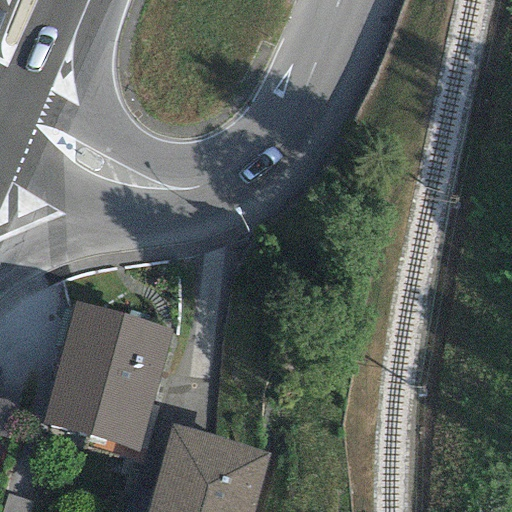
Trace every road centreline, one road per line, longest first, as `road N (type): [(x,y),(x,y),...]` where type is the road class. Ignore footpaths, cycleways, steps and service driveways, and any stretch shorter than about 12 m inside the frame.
road 1 (tertiary): [(189,192),(260,157),(292,120),(339,0)]
road 2 (tertiary): [(0,274),(189,192)]
road 3 (tertiary): [(0,120),(126,176),(189,192)]
